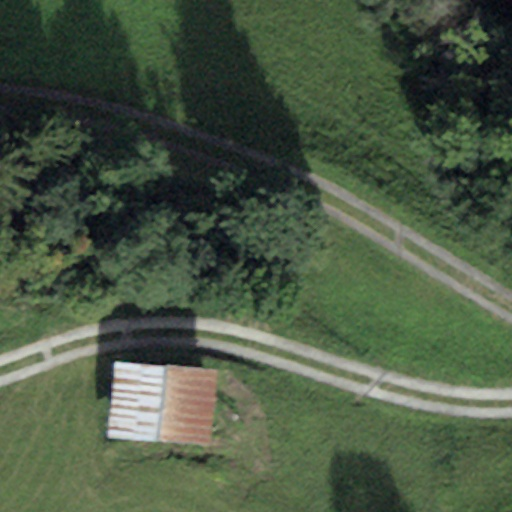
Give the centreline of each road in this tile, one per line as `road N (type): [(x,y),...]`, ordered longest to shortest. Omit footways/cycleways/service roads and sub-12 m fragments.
road 1 (track): [(511,313),(180,140),(68,109),(0,101)]
road 2 (track): [(511,403),(383,391),(219,335),(173,332),(122,337),(0,373)]
